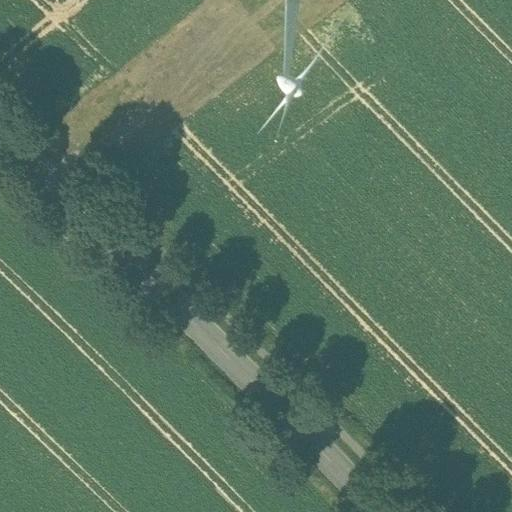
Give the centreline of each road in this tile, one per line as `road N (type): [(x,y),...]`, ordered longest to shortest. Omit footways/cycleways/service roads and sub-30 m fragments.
road 1 (secondary): [(377,511),(105,228),(0,132)]
road 2 (track): [(39,168),(248,19)]
